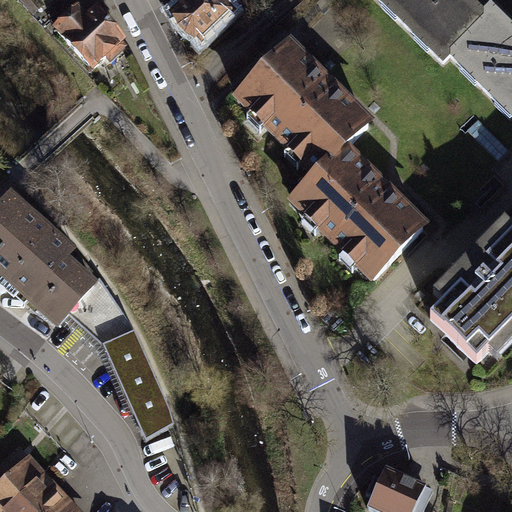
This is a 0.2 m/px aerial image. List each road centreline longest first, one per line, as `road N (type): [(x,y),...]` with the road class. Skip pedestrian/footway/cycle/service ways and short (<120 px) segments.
road 1 (residential): [(360,453),(126,0)]
road 2 (residential): [(0,319),(108,416),(164,511)]
road 3 (residential): [(509,430),(439,427),(360,453)]
